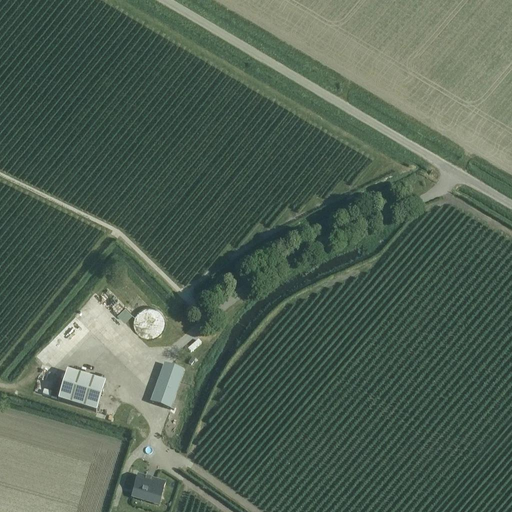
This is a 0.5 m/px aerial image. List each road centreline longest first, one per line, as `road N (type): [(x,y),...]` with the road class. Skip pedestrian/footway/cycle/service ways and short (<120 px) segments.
road 1 (unclassified): [(453,173),(427,197),(271,270),(159,363)]
road 2 (unclassified): [(453,173),(161,0)]
